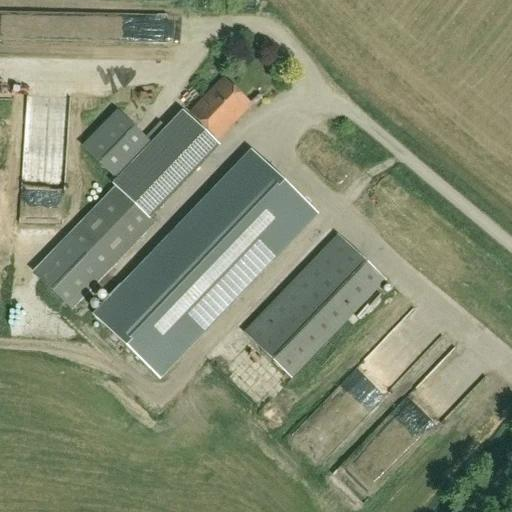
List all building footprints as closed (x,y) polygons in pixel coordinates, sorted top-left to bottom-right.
[(200,162),(253,107),(225,80),(172,135),(200,162)] [(118,113),(84,148),(118,182),(153,147),(118,113)] [(341,131),(330,140),(352,167),(363,158),(341,131)] [(253,155),(132,280),(95,319),(156,378),(314,214),(253,155)] [(156,222),(120,188),(37,275),(73,309),(156,222)] [(292,380),(386,282),(339,238),(245,335),(292,380)] [(252,373),(249,384),(263,387),(265,376),(252,373)] [(357,474),(350,488),(373,501),(381,488),(357,474)]
